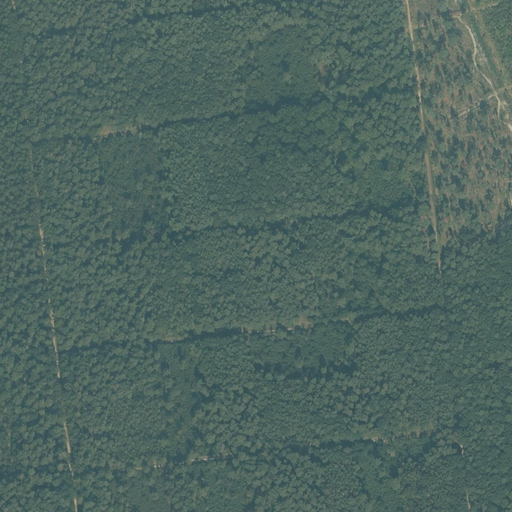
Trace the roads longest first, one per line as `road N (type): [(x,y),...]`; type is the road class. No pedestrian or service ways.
road 1 (track): [(397,318),(56,354)]
road 2 (track): [(438,258),(405,0)]
road 3 (track): [(13,0),(44,253)]
road 4 (track): [(44,253),(71,474)]
road 5 (track): [(470,511),(454,380)]
